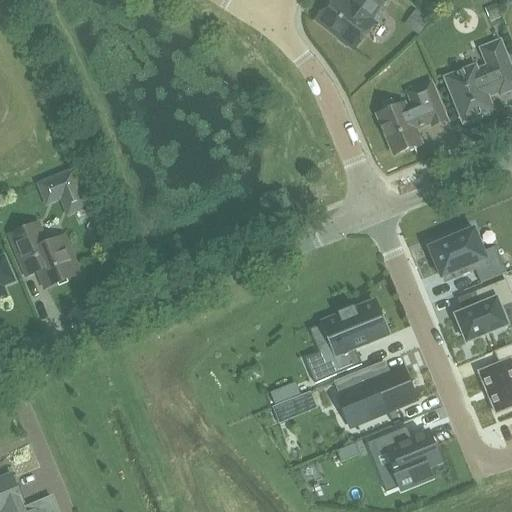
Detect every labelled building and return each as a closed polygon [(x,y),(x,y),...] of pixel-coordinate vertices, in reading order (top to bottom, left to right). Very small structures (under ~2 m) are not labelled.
[(343,0),(332,0),(317,20),(339,37),(340,41),(347,46),(350,46),(355,49),(375,24),(369,20),(384,0),(355,0),(351,6),(343,0)] [(446,78),(464,123),(494,111),(488,97),(499,93),(500,95),(511,90),(511,69),(501,42),(482,49),(489,66),(477,71),(476,66),(473,67),(472,65),(464,68),(465,71),(446,78)] [(404,105),(379,115),(395,155),(408,149),(411,151),(418,148),(418,145),(421,144),(415,130),(432,123),(433,126),(447,120),(431,83),(405,94),(410,105),(405,107),(404,105)] [(87,205),(72,169),(53,177),(68,214),(87,205)] [(47,288),(58,284),(80,275),(66,238),(48,245),(40,225),(11,236),(27,276),(40,271),(47,288)] [(475,231),(430,249),(442,279),(454,274),(456,279),(476,271),(482,284),(507,273),(497,247),(484,253),(475,231)] [(2,286),(14,281),(4,258),(0,259),(0,297),(5,295),(2,286)] [(457,319),(454,320),(460,335),(463,334),(467,343),(507,326),(500,309),(511,303),(511,296),(505,281),(476,293),(481,306),(456,316),(457,319)] [(336,352),(311,362),(319,383),(362,365),(355,348),(388,335),(375,303),(356,311),(340,318),(324,324),(325,325),(336,352)] [(511,361),(511,345),(495,353),(500,365),(480,373),(497,414),(511,408),(511,362),(511,361)] [(370,368),(334,383),(338,392),(340,395),(343,403),(354,398),(361,415),(384,405),(387,413),(415,401),(402,369),(390,373),(375,380),(370,368)] [(277,404),(296,396),(292,386),(272,394),(277,404)] [(292,400),(297,412),(308,407),(304,395),(292,400)] [(439,462),(428,434),(411,441),(406,429),(377,441),(381,452),(389,449),(398,471),(396,472),(403,488),(429,477),(425,468),(439,462)] [(341,463),(360,456),(355,443),(336,451),(341,463)] [(58,511),(52,497),(33,504),(29,511),(20,511),(18,507),(24,504),(12,475),(0,480),(0,511),(58,511)]
